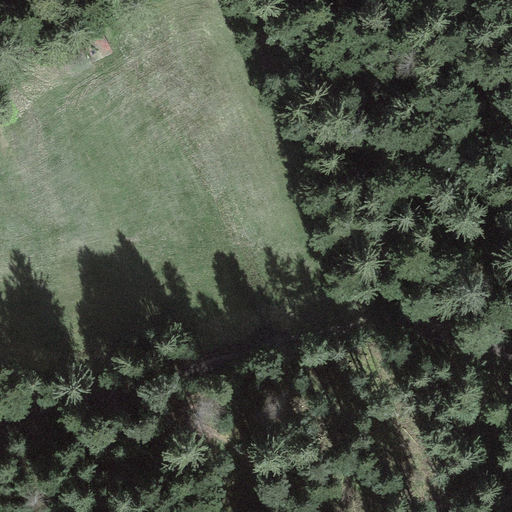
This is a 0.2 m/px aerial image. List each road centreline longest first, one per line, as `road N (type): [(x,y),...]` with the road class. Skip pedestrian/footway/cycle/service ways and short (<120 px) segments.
road 1 (track): [(511,353),(423,331),(343,331),(0,428)]
road 2 (track): [(0,79),(59,26),(105,0)]
